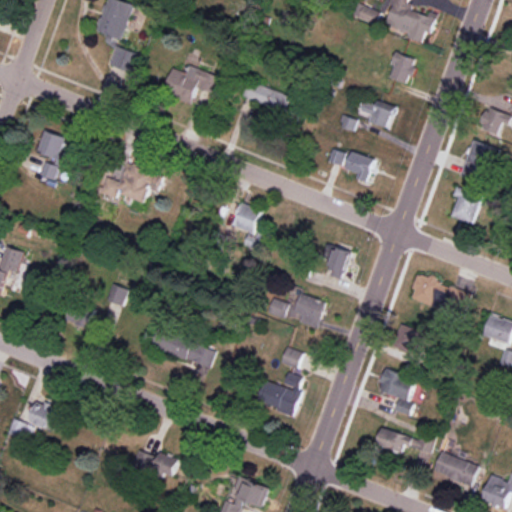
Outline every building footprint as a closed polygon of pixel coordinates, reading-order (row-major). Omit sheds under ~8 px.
[(135,3),(125,0),(108,0),(99,30),(110,33),(107,43),(117,47),(111,65),(135,73),(141,52),(121,46),(135,3)] [(412,0),(392,0),(392,4),(395,5),(389,25),(412,32),(410,37),(426,41),(428,32),(434,33),(440,13),(432,11),(431,15),(410,8),(412,0)] [(380,24),(384,11),(357,2),(354,16),(380,24)] [(419,59),(397,51),(392,64),(396,66),(392,77),(408,83),(411,74),(413,75),(419,59)] [(223,76),(191,65),(188,72),(174,67),(165,93),(193,103),(199,87),(216,93),(223,76)] [(248,82),(244,99),(294,112),(298,95),(248,82)] [(371,121),(391,128),(399,106),(379,99),(378,103),(368,99),(364,110),(374,113),(371,121)] [(484,131),(501,136),(504,122),(511,124),(511,123),(511,113),(489,107),(484,131)] [(359,120),(346,115),(343,126),(356,130),(359,120)] [(68,137),(48,129),(40,151),(59,159),(57,164),(67,167),(72,155),(63,151),(68,137)] [(501,148),(475,139),(463,174),(488,183),(501,148)] [(347,152),(335,148),(330,161),(343,165),(347,152)] [(349,168),(361,173),(359,177),(369,181),(378,159),(355,150),(349,168)] [(56,179),(61,165),(47,161),(42,175),(56,179)] [(147,201),(152,186),(161,189),(166,172),(130,161),(124,181),(108,177),(103,193),(119,198),(120,193),(147,201)] [(484,195),(459,185),(455,195),(460,197),(453,215),(473,223),(484,195)] [(265,209),(242,201),(235,225),(251,230),(247,245),(266,250),(272,231),(259,227),(265,209)] [(25,250),(8,245),(2,267),(0,266),(0,292),(4,294),(11,269),(19,271),(25,250)] [(344,278),(354,252),(339,246),(329,272),(344,278)] [(412,296),(463,315),(472,292),(421,273),(412,296)] [(125,305),(131,289),(115,283),(109,299),(125,305)] [(329,301),(303,292),(298,305),(275,298),(271,312),(299,321),(321,328),(329,301)] [(95,330),(101,315),(74,306),(69,320),(95,330)] [(511,343),(511,340),(511,319),(493,313),(485,334),(511,343)] [(219,349),(168,332),(173,319),(163,316),(152,346),(212,367),(219,349)] [(432,343),(437,329),(424,324),(421,330),(403,323),(394,346),(415,354),(421,339),(432,343)] [(299,368),(305,352),(289,346),(283,362),(299,368)] [(381,391),(411,399),(418,377),(387,369),(381,391)] [(286,383),(300,388),(304,376),(290,372),(286,383)] [(295,414),(304,392),(270,379),(261,402),(295,414)] [(53,429),(62,406),(40,398),(32,421),(53,429)] [(415,403),(400,398),(396,410),(411,414),(415,403)] [(412,446),(432,454),(439,438),(423,432),(420,440),(385,426),(379,443),(409,455),(412,446)] [(174,476),(182,460),(162,450),(158,458),(144,451),(139,461),(174,476)] [(436,471),(473,485),(481,465),(444,450),(436,471)] [(511,479),(511,480),(492,474),(484,501),(508,508),(511,493),(511,479)] [(271,485),(240,476),(237,489),(240,490),(237,502),(226,499),(222,511),(242,511),(245,501),(265,506),(271,485)]
